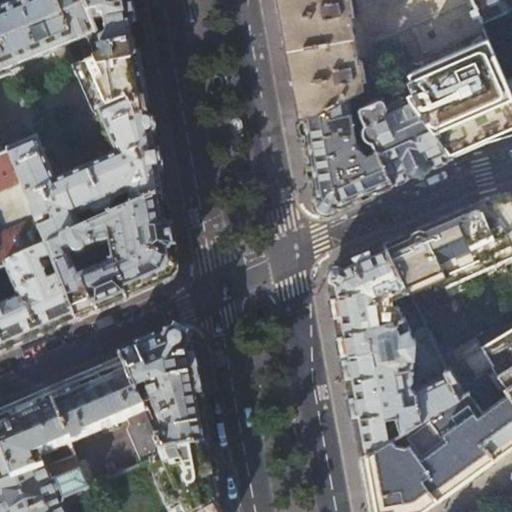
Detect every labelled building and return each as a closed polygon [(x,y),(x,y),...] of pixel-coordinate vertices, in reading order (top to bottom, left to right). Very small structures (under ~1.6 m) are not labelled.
[(89,19),(81,0),(25,0),(0,11),(0,160),(5,159),(0,147),(0,74),(77,42),(79,47),(74,49),(80,63),(104,53),(100,44),(89,19)] [(81,0),(89,19),(98,18),(98,21),(101,23),(104,22),(107,40),(100,44),(104,53),(105,54),(136,47),(127,0),(81,0)] [(279,0),(280,4),(287,40),(293,76),(300,114),(317,112),(348,95),(392,71),(391,69),(484,28),(481,21),(472,0),(279,0)] [(511,0),(472,0),(481,21),(511,7),(511,0)] [(511,94),(506,80),(484,28),(391,69),(392,71),(411,98),(454,156),(492,139),(511,133),(511,94)] [(142,81),(136,47),(105,54),(104,53),(80,63),(73,66),(96,118),(98,117),(126,105),(134,121),(148,119),(142,81)] [(358,146),(348,95),(317,112),(300,114),(304,134),(309,160),(317,203),(330,210),(357,199),(393,183),(378,148),(365,154),(365,151),(364,149),(363,148),(362,147),(360,146),(359,146),(358,146)] [(374,139),(378,148),(393,183),(454,156),(411,98),(405,102),(394,100),(387,103),(384,97),(383,97),(363,106),(361,108),(361,110),(362,111),(366,122),(365,124),(364,127),(364,130),(364,131),(364,133),(366,136),(368,137),(371,138),(374,139)] [(126,105),(98,117),(115,158),(56,183),(38,141),(8,154),(9,157),(36,225),(50,219),(53,227),(40,232),(46,250),(82,235),(77,221),(91,215),(98,218),(114,212),(115,204),(129,199),(135,212),(163,199),(157,165),(148,119),(134,121),(126,105)] [(36,225),(9,157),(5,159),(0,160),(0,270),(6,268),(46,250),(40,232),(36,225)] [(511,190),(485,197),(511,234),(511,190)] [(407,231),(385,241),(409,291),(410,292),(511,248),(511,234),(485,197),(461,207),(407,231)] [(135,212),(82,235),(46,250),(51,262),(58,281),(75,322),(110,307),(155,287),(164,283),(164,284),(167,283),(170,281),(173,278),(174,276),(175,272),(176,268),(176,266),(175,262),(174,262),(170,236),(166,214),(163,199),(135,212)] [(391,335),(393,343),(415,339),(429,333),(426,326),(417,308),(413,310),(421,328),(412,332),(401,307),(399,305),(398,304),(395,303),(392,303),(389,305),(387,295),(392,293),(397,295),(409,291),(385,241),(361,251),(336,262),(329,276),(330,280),(334,300),(344,354),(382,345),(381,337),(391,335)] [(40,268),(51,262),(46,250),(6,268),(20,300),(0,309),(0,354),(37,339),(75,322),(58,281),(48,286),(40,268)] [(474,337),(440,357),(447,371),(459,395),(511,363),(511,326),(480,346),(474,337)] [(122,362),(136,394),(145,390),(163,433),(154,437),(162,454),(209,447),(198,389),(194,368),(189,340),(190,339),(175,331),(175,332),(154,342),(119,356),(122,362)] [(415,339),(393,343),(394,352),(383,354),(382,345),(344,354),(351,393),(352,399),(362,454),(459,395),(447,371),(416,385),(410,379),(412,377),(415,339)] [(84,378),(49,393),(70,443),(127,418),(129,424),(126,429),(141,463),(146,461),(162,454),(154,437),(136,394),(122,362),(84,378)] [(511,363),(459,395),(362,454),(369,507),(371,511),(411,511),(422,510),(511,443),(511,363)] [(74,455),(70,443),(49,393),(15,408),(0,414),(0,453),(1,453),(11,479),(74,456),(74,455)] [(220,511),(217,496),(217,493),(209,447),(162,454),(146,461),(151,472),(150,472),(168,511),(181,511),(184,511),(183,511),(220,511)] [(86,487),(74,456),(11,479),(1,453),(0,453),(0,511),(63,511),(58,501),(86,489),(86,487)]
